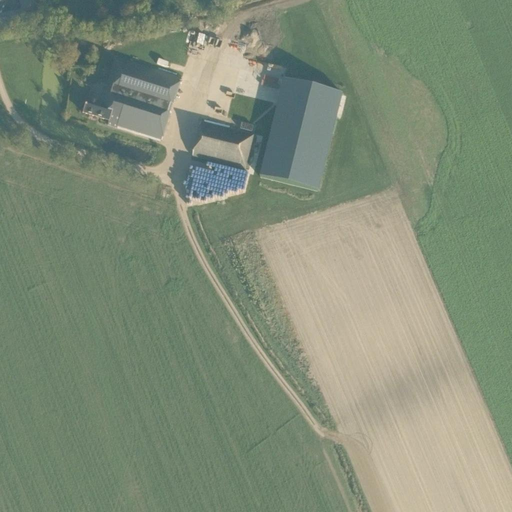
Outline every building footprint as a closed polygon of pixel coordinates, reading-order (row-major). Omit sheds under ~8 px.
[(36,6),(33,0),(18,0),(22,10),(36,6)] [(0,31),(25,26),(22,12),(0,16),(0,31)] [(180,78),(116,58),(99,103),(86,99),(81,113),(108,121),(108,124),(116,127),(115,129),(160,142),(180,78)] [(210,112),(234,117),(244,68),(220,63),(210,112)] [(319,192),(343,95),(284,80),(260,178),(319,192)] [(193,157),(246,170),(255,134),(201,121),(193,157)]
